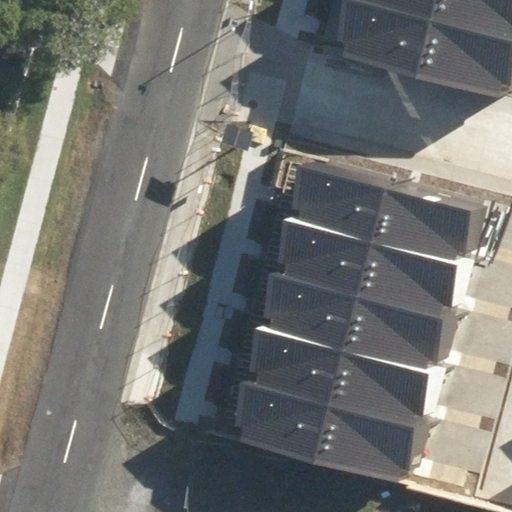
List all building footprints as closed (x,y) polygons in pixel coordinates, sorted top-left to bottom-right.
[(340,0),(329,44),(511,89),(511,32),(383,0),(340,0)] [(511,0),(383,0),(511,32),(511,0)] [(482,208),(303,162),(289,216),(468,262),(482,208)] [(468,262),(289,216),(275,270),(453,316),(468,262)] [(453,316),(275,270),(260,324),(439,370),(453,316)] [(439,370),(260,324),(246,378),(425,424),(439,370)] [(425,424),(246,378),(232,432),(411,478),(425,424)]
